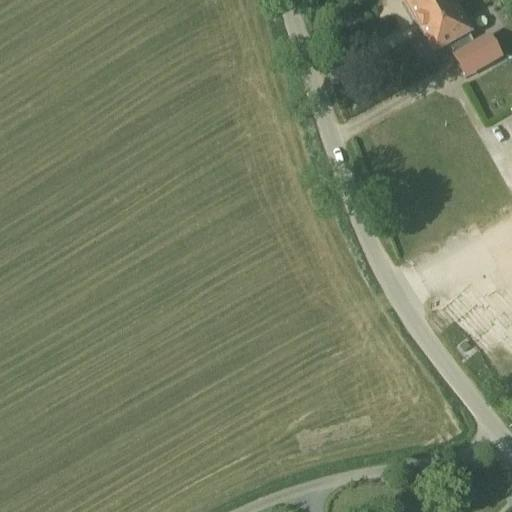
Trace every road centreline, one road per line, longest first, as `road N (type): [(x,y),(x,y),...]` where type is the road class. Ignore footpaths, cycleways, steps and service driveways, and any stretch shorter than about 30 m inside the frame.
road 1 (unclassified): [(507,450),(427,348),(371,246),(284,0)]
road 2 (unclassified): [(249,511),(344,477),(507,450)]
